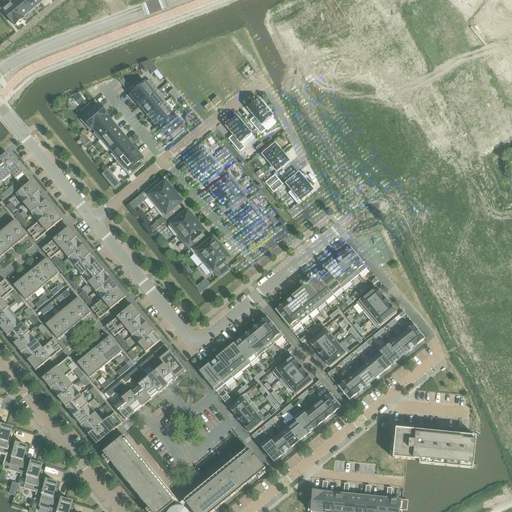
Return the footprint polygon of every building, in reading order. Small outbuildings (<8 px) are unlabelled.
[(8,0),(7,0),(0,6),(0,8),(15,26),(24,19),(23,18),(8,0)] [(8,0),(23,18),(32,11),(22,0),(8,0)] [(22,0),(32,11),(41,3),(37,0),(22,0)] [(153,65),(148,69),(152,74),(157,70),(153,65)] [(131,95),(140,106),(157,92),(158,91),(149,80),(144,84),(140,79),(129,88),(134,93),(131,95)] [(140,106),(149,117),(166,102),(157,92),(140,106)] [(79,96),(73,101),(78,107),(85,102),(79,96)] [(217,97),(211,101),(215,106),(221,102),(217,97)] [(245,110),(256,123),(251,127),(259,136),(264,132),(260,126),(270,118),(256,101),(245,110)] [(149,117),(157,127),(158,127),(172,115),(169,111),(172,109),(166,102),(149,117)] [(90,132),(93,129),(93,128),(107,116),(98,105),(95,108),(91,103),(81,112),(85,117),(80,120),(90,132)] [(212,109),(209,104),(204,108),(208,113),(212,109)] [(172,114),(172,115),(158,127),(157,127),(167,138),(169,136),(173,141),(184,132),(180,127),(182,125),(172,114)] [(99,142),(102,139),(101,139),(116,127),(107,116),(93,128),(93,129),(96,132),(93,134),(98,141),(99,142)] [(245,148),(241,142),(251,133),(237,117),(226,126),(237,139),(232,143),(240,152),(245,148)] [(108,152),(110,150),(110,149),(125,137),(116,127),(101,139),(102,139),(104,142),(102,145),(107,151),(108,152)] [(80,140),(79,140),(85,147),(90,142),(85,136),(80,140)] [(116,162),(119,160),(133,148),(125,137),(110,149),(110,150),(113,153),(110,155),(116,162)] [(275,145),(263,155),(277,172),(289,162),(275,145)] [(140,161),(142,158),(133,148),(119,160),(128,171),(126,173),(130,177),(144,165),(140,161)] [(189,170),(194,175),(210,161),(202,152),(199,154),(195,149),(184,158),(188,163),(187,164),(190,169),(189,170)] [(7,153),(0,158),(0,160),(11,174),(20,186),(28,179),(7,153)] [(206,181),(210,186),(220,176),(217,172),(221,168),(212,158),(210,161),(194,175),(198,180),(199,179),(203,184),(206,181)] [(0,179),(2,182),(11,174),(0,160),(0,179)] [(114,191),(121,185),(108,169),(102,175),(114,191)] [(214,197),(219,202),(238,186),(230,176),(229,177),(224,172),(220,176),(210,186),(213,190),(212,191),(215,196),(214,197)] [(299,174),(287,184),(292,191),(289,194),(297,203),(297,204),(312,191),(299,174)] [(269,188),(279,180),(275,175),(266,183),(269,188)] [(147,198),(155,207),(174,191),(170,186),(169,187),(165,182),(164,184),(160,179),(144,192),(148,197),(147,198)] [(279,180),(274,184),(269,188),(273,193),(283,185),(279,180)] [(15,194),(23,204),(38,191),(30,182),(15,194)] [(15,183),(8,189),(11,193),(18,187),(15,183)] [(230,209),(233,214),(249,201),(245,196),(246,195),(238,186),(219,202),(223,207),(224,206),(228,211),(230,209)] [(254,187),(250,191),(254,195),(258,192),(254,187)] [(4,199),(11,193),(8,189),(0,195),(4,199)] [(23,204),(31,213),(46,201),(38,191),(23,204)] [(162,216),(167,222),(182,209),(178,204),(181,202),(178,197),(179,196),(174,191),(155,207),(163,216),(162,216)] [(31,213),(38,222),(39,223),(54,210),(46,201),(31,213)] [(237,226),(241,231),(258,217),(258,218),(261,216),(253,207),(253,206),(249,201),(233,214),(237,218),(234,221),(238,225),(237,226)] [(6,206),(12,213),(16,210),(10,202),(6,206)] [(178,237),(181,235),(180,234),(197,221),(192,215),(191,216),(187,212),(186,213),(182,209),(167,222),(171,226),(169,227),(178,237)] [(62,220),(54,210),(39,223),(38,222),(27,231),(31,235),(36,231),(37,233),(32,237),(35,241),(62,220)] [(14,215),(20,222),(24,219),(18,212),(14,215)] [(266,227),(258,218),(258,217),(241,231),(245,237),(247,236),(250,240),(256,235),(259,239),(266,233),(263,230),(266,227)] [(281,217),(278,220),(283,227),(287,224),(281,217)] [(24,219),(20,222),(26,230),(30,226),(24,219)] [(14,220),(6,227),(18,242),(27,235),(14,220)] [(190,250),(193,247),(206,237),(202,232),(204,231),(200,227),(201,226),(197,221),(180,234),(181,235),(187,243),(185,245),(190,250)] [(6,227),(0,232),(0,236),(11,249),(18,242),(6,227)] [(61,250),(77,238),(68,228),(42,249),(45,253),(50,249),(52,251),(47,255),(50,259),(61,250)] [(0,236),(0,252),(3,255),(11,249),(0,236)] [(195,254),(203,263),(222,247),(217,242),(216,243),(213,239),(210,241),(206,237),(193,247),(197,252),(195,254)] [(61,250),(68,258),(83,246),(77,238),(61,250)] [(168,245),(163,249),(167,254),(172,250),(168,245)] [(68,258),(75,266),(90,254),(83,246),(68,258)] [(226,253),(222,247),(203,263),(211,273),(216,268),(220,272),(227,266),(223,263),(229,258),(225,254),(226,253)] [(352,249),(343,256),(359,275),(367,268),(352,249)] [(75,266),(82,275),(97,262),(90,254),(75,266)] [(343,256),(334,263),(350,282),(359,275),(343,256)] [(52,261),(57,267),(60,264),(55,258),(52,261)] [(46,259),(37,265),(50,281),(58,274),(46,259)] [(82,275),(88,283),(104,271),(97,262),(82,275)] [(334,263),(326,269),(342,289),(350,282),(334,263)] [(67,272),(60,264),(57,267),(63,275),(67,272)] [(37,265),(30,272),(42,287),(50,281),(37,265)] [(326,269),(318,276),(334,296),(342,289),(326,269)] [(88,283),(95,291),(110,279),(104,271),(88,283)] [(30,272),(22,278),(34,294),(42,287),(30,272)] [(65,277),(70,284),(74,281),(69,274),(65,277)] [(318,276),(309,283),(325,303),(334,296),(318,276)] [(26,300),(34,294),(22,278),(13,285),(26,300)] [(95,291),(102,299),(103,300),(118,288),(110,279),(95,291)] [(0,300),(2,299),(13,290),(10,285),(5,290),(3,288),(8,284),(5,280),(0,283),(0,300)] [(61,283),(55,287),(59,291),(64,287),(61,283)] [(309,283),(301,290),(317,309),(325,303),(309,283)] [(53,295),(59,291),(55,287),(50,292),(53,295)] [(125,297),(118,288),(103,300),(102,299),(91,308),(94,313),(99,309),(101,310),(96,314),(99,319),(125,297)] [(356,303),(363,312),(383,296),(375,288),(356,303)] [(66,290),(61,294),(64,298),(69,294),(66,290)] [(301,290),(293,297),(309,316),(317,309),(301,290)] [(10,295),(15,301),(20,298),(14,291),(10,295)] [(79,295),(84,301),(88,298),(83,292),(79,295)] [(59,302),(64,298),(61,294),(56,298),(59,302)] [(45,296),(40,300),(43,304),(48,300),(45,296)] [(390,305),(383,296),(363,312),(370,321),(390,305)] [(293,297),(284,304),(300,323),(309,316),(293,297)] [(25,304),(20,298),(15,301),(21,308),(25,304)] [(78,298),(70,305),(82,320),(90,313),(78,298)] [(94,305),(88,298),(84,301),(90,308),(94,305)] [(0,300),(0,313),(9,307),(2,299),(0,300)] [(38,308),(43,304),(40,300),(34,305),(38,308)] [(50,303),(45,307),(48,311),(54,307),(50,303)] [(284,304),(275,311),(291,330),(300,323),(284,304)] [(70,305),(62,311),(74,326),(82,320),(70,305)] [(132,305),(106,326),(109,331),(114,327),(115,328),(110,332),(114,337),(130,323),(130,324),(140,315),(132,305)] [(397,313),(390,305),(370,321),(377,329),(397,313)] [(0,313),(0,327),(0,328),(15,315),(9,307),(0,313)] [(43,315),(48,311),(45,307),(40,311),(43,315)] [(24,311),(29,318),(33,314),(28,308),(24,311)] [(62,311),(54,318),(66,333),(74,326),(62,311)] [(39,321),(33,314),(29,318),(34,324),(39,321)] [(0,328),(7,336),(22,324),(15,315),(0,328)] [(124,328),(131,336),(147,323),(140,315),(130,324),(124,328)] [(268,317),(259,325),(272,341),(274,344),(284,337),(268,317)] [(58,340),(66,333),(54,318),(46,324),(58,340)] [(131,336),(138,344),(153,331),(147,323),(131,336)] [(7,336),(14,344),(29,332),(22,324),(7,336)] [(37,328),(43,335),(47,331),(42,324),(37,328)] [(259,325),(251,331),(264,348),(264,347),(272,341),(259,325)] [(414,325),(406,332),(416,346),(425,338),(414,325)] [(309,342),(316,351),(332,338),(325,329),(309,342)] [(52,338),(47,331),(43,335),(48,341),(52,338)] [(153,331),(138,344),(145,353),(161,340),(153,331)] [(251,331),(242,338),(256,355),(255,355),(258,358),(267,351),(264,347),(264,348),(251,331)] [(14,344),(21,353),(36,340),(29,332),(14,344)] [(416,346),(406,332),(398,339),(397,339),(408,352),(416,346)] [(355,333),(352,335),(360,344),(363,342),(355,333)] [(115,338),(120,345),(124,341),(119,335),(115,338)] [(109,336),(101,343),(114,358),(122,351),(109,336)] [(400,359),(408,352),(397,339),(398,339),(395,336),(386,343),(388,346),(389,346),(400,359)] [(242,338),(234,345),(247,362),(248,361),(255,355),(256,355),(242,338)] [(316,351),(323,359),(339,346),(339,345),(332,338),(316,351)] [(43,349),(28,361),(36,371),(62,349),(58,345),(53,349),(52,347),(57,343),(54,339),(43,348),(43,349)] [(21,353),(28,361),(43,349),(43,348),(36,340),(21,353)] [(124,341),(120,345),(126,352),(130,348),(124,341)] [(101,343),(93,349),(106,365),(114,358),(101,343)] [(342,343),(339,345),(339,346),(323,359),(330,368),(350,352),(342,343)] [(154,353),(163,364),(164,364),(176,379),(186,371),(164,344),(154,353)] [(234,345),(225,352),(241,371),(250,364),(248,361),(247,362),(234,345)] [(380,353),(391,366),(400,359),(389,346),(388,346),(380,353)] [(93,349),(85,356),(98,371),(106,365),(93,349)] [(131,350),(127,353),(133,360),(137,357),(131,350)] [(225,352),(217,359),(233,378),(241,371),(225,352)] [(380,353),(372,360),(383,373),(391,366),(380,353)] [(152,354),(146,359),(150,363),(156,358),(152,354)] [(89,378),(98,371),(85,356),(77,363),(89,378)] [(275,370),(283,378),(299,365),(292,356),(275,370)] [(42,379),(50,389),(66,376),(77,367),(73,363),(68,367),(67,365),(72,361),(68,357),(42,379)] [(144,368),(150,363),(146,359),(140,364),(144,368)] [(217,359),(209,366),(225,385),(233,378),(217,359)] [(372,360),(364,367),(375,380),(383,373),(372,360)] [(163,364),(155,370),(168,386),(176,379),(164,364),(163,364)] [(287,389),(289,387),(306,373),(299,365),(283,378),(280,380),(287,389)] [(216,392),(225,385),(209,366),(200,373),(216,392)] [(364,367),(355,373),(366,387),(375,380),(364,367)] [(136,368),(130,373),(133,377),(139,372),(136,368)] [(120,378),(126,373),(123,369),(117,374),(120,378)] [(75,373),(80,379),(84,376),(79,370),(75,373)] [(155,370),(147,377),(160,392),(168,386),(155,370)] [(127,382),(133,377),(130,373),(124,378),(127,382)] [(313,382),(306,373),(289,387),(297,395),(313,382)] [(355,373),(347,380),(358,394),(366,387),(355,373)] [(50,389),(58,398),(73,385),(66,376),(50,389)] [(91,384),(84,376),(80,379),(87,387),(91,384)] [(147,377),(139,384),(151,399),(160,392),(147,377)] [(349,401),(358,394),(347,380),(338,387),(349,401)] [(104,391),(110,386),(107,382),(101,387),(104,391)] [(119,382),(113,387),(116,391),(122,386),(119,382)] [(139,384),(130,391),(143,406),(151,399),(139,384)] [(58,398),(65,407),(81,394),(73,385),(58,398)] [(110,396),(116,391),(113,387),(107,392),(110,396)] [(90,391),(95,398),(99,395),(94,388),(90,391)] [(130,391),(122,398),(134,413),(143,406),(130,391)] [(328,391),(319,398),(332,414),(341,407),(328,391)] [(65,407),(73,416),(88,404),(81,394),(65,407)] [(229,408),(236,417),(252,403),(245,394),(229,408)] [(106,402),(99,395),(95,398),(102,405),(106,402)] [(126,420),(134,413),(122,398),(113,405),(126,420)] [(319,398),(311,405),(324,421),(332,414),(319,398)] [(236,417),(243,425),(256,414),(256,415),(260,412),(252,403),(236,417)] [(73,416),(81,425),(96,413),(88,404),(73,416)] [(104,408),(110,416),(114,413),(108,405),(104,408)] [(311,405),(302,412),(316,428),(324,421),(311,405)] [(302,412),(294,419),(307,435),(316,428),(302,412)] [(81,425),(88,435),(103,422),(96,413),(81,425)] [(114,413),(110,416),(103,422),(88,435),(96,444),(123,423),(114,413)] [(263,423),(256,415),(256,414),(243,425),(250,434),(263,423)] [(294,419),(286,425),(299,442),(307,435),(294,419)] [(0,428),(0,453),(6,456),(9,445),(10,445),(13,434),(10,433),(12,428),(1,425),(0,428)] [(277,433),(279,436),(280,435),(291,449),(299,442),(286,425),(277,433)] [(393,458),(407,460),(474,466),(476,441),(463,440),(463,439),(424,435),(424,431),(396,429),(393,458)] [(279,436),(272,442),(271,442),(282,455),(291,449),(280,435),(279,436)] [(121,438),(103,453),(151,511),(161,511),(174,502),(121,438)] [(274,463),(282,455),(271,442),(272,442),(269,439),(260,446),(274,463)] [(8,470),(21,474),(25,463),(28,453),(26,452),(27,447),(16,443),(15,447),(10,445),(9,445),(6,456),(3,465),(9,467),(8,470)] [(251,450),(186,503),(193,511),(212,511),(266,468),(251,450)] [(23,489),(36,492),(36,493),(40,482),(43,471),(41,470),(42,465),(32,462),(31,465),(25,463),(21,474),(20,477),(26,479),(23,489)] [(39,507),(51,511),(52,511),(55,500),(58,489),(56,489),(57,483),(47,480),(46,484),(40,482),(36,493),(36,492),(35,496),(41,498),(39,507)] [(323,487),(322,492),(324,493),(322,511),(333,511),(335,494),(327,493),(327,487),(323,487)] [(344,489),(343,494),(346,495),(344,511),(354,511),(356,496),(348,495),(349,490),(344,489)] [(309,501),(308,511),(311,511),(310,511),(322,511),(324,493),(322,492),(313,491),(312,502),(309,501)] [(365,491),(365,497),(367,497),(365,511),(376,511),(378,498),(369,497),(370,492),(365,491)] [(335,494),(333,511),(344,511),(346,495),(343,494),(335,494)] [(387,494),(386,499),(389,499),(387,511),(401,511),(402,511),(399,510),(400,500),(391,499),(392,494),(387,494)] [(356,496),(354,511),(365,511),(367,497),(365,497),(356,496)] [(378,498),(376,511),(387,511),(389,499),(386,499),(378,498)] [(72,511),(74,508),(71,507),(72,502),(62,499),(61,502),(55,500),(52,511),(51,511),(50,511),(72,511)]
